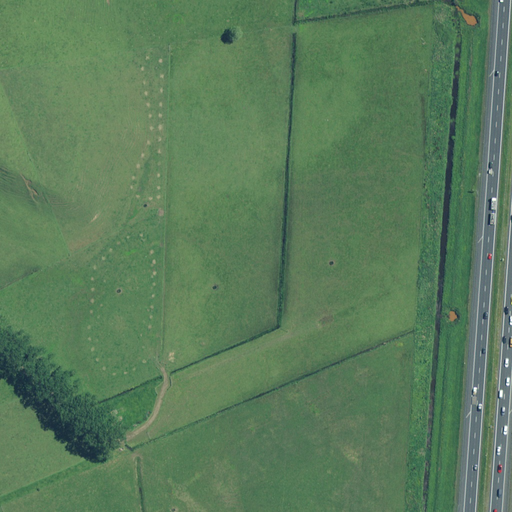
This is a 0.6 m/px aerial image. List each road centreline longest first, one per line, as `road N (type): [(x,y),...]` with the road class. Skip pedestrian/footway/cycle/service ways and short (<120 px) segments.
road 1 (motorway): [(475,511),(508,0)]
road 2 (motorway): [(511,360),(500,511)]
